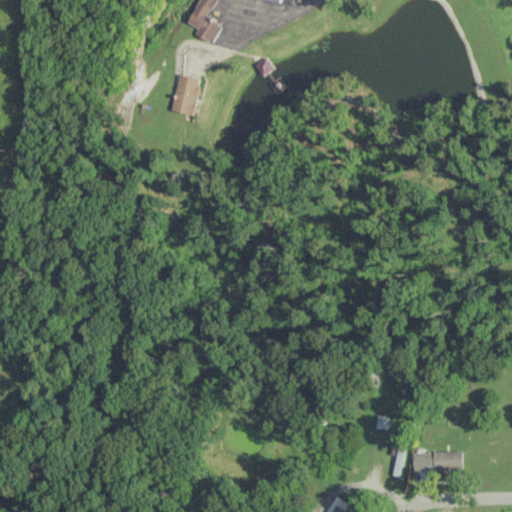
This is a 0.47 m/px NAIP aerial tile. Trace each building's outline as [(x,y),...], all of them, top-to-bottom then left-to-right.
[(214,3),(207,0),(198,0),(188,22),(199,27),(195,34),(214,43),(223,23),(208,17),(214,3)] [(173,110),(196,115),(204,78),(182,73),(173,110)] [(388,416),(377,414),(376,427),(387,428),(388,416)] [(413,451),(414,470),(463,469),(463,450),(413,451)] [(348,511),(345,510),(349,503),(336,495),(325,511),(326,511),(348,511)]
